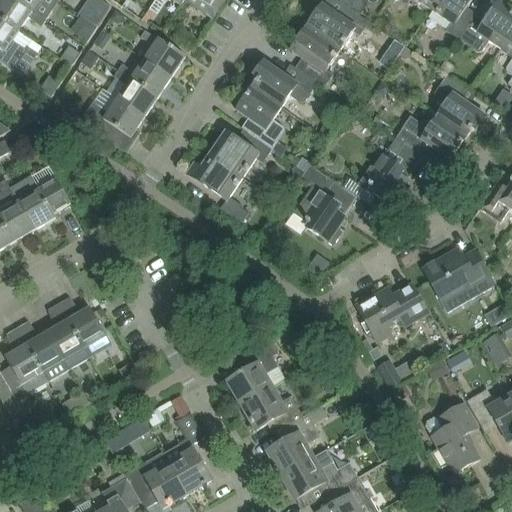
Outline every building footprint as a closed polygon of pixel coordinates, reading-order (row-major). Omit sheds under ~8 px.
[(2,0),(0,4),(0,19),(20,33),(29,20),(42,29),(47,22),(14,0),(2,0)] [(14,0),(47,22),(53,13),(39,4),(42,0),(14,0)] [(187,0),(186,2),(213,20),(226,0),(187,0)] [(316,18),(308,30),(341,53),(354,33),(361,38),(370,25),(334,0),(332,0),(335,2),(329,11),(316,2),(309,13),(316,18)] [(397,0),(407,6),(411,0),(413,0),(432,12),(439,0),(397,0)] [(473,0),(439,0),(432,12),(450,25),(446,31),(461,41),(474,21),(464,14),(473,0)] [(489,42),(502,51),(511,36),(511,9),(501,2),(482,30),(472,24),(474,21),(461,41),(481,54),(489,42)] [(0,62),(13,71),(33,42),(20,33),(0,19),(0,62)] [(89,24),(79,39),(87,44),(97,29),(89,24)] [(327,73),(341,53),(308,30),(292,53),(307,64),(300,73),(318,85),(325,90),(334,77),(327,73)] [(189,54),(198,43),(183,32),(175,44),(189,54)] [(141,39),(155,49),(146,62),(172,80),(186,59),(160,41),(159,42),(145,33),(141,39)] [(511,36),(502,51),(511,57),(511,64),(506,74),(511,77),(511,80),(508,86),(511,88),(511,36)] [(89,52),(81,64),(91,71),(99,59),(89,52)] [(123,66),(119,72),(159,99),(172,80),(146,62),(137,75),(123,66)] [(259,82),(253,90),(282,110),(291,97),(298,102),(301,104),(304,105),(306,104),(307,102),(318,86),(325,91),(325,90),(318,85),(300,73),(293,83),(265,64),(255,79),(259,82)] [(145,120),(159,99),(119,72),(115,79),(128,88),(119,102),(145,120)] [(467,139),(473,131),(477,134),(487,119),(459,100),(466,90),(447,77),(435,94),(434,98),(435,99),(436,101),(446,108),(438,119),(467,139)] [(285,129),(274,121),(282,110),(253,90),(237,113),(261,130),(255,139),(249,135),(254,139),(273,152),(285,135),(286,132),(285,130),(285,129)] [(80,125),(108,144),(117,131),(131,140),(145,120),(119,102),(110,115),(94,104),(80,125)] [(451,162),(467,139),(438,119),(430,131),(420,124),(418,123),(411,119),(397,140),(429,162),(436,152),(451,162)] [(226,134),(210,157),(244,180),(257,161),(263,166),(273,152),(254,139),(249,135),(242,145),(226,134)] [(429,162),(397,140),(384,160),(366,186),(372,190),(369,193),(392,209),(409,184),(406,183),(423,158),(429,162)] [(6,142),(0,145),(0,160),(12,153),(6,142)] [(227,203),(220,213),(241,227),(250,215),(242,210),(244,208),(231,199),(244,180),(210,157),(202,170),(195,166),(188,176),(227,203)] [(338,231),(346,221),(338,215),(341,210),(343,212),(345,213),(347,212),(349,211),(357,199),(334,183),(333,184),(310,167),(300,182),(312,189),(294,216),(309,226),(306,230),(333,248),(343,234),(338,231)] [(56,220),(54,216),(71,206),(57,182),(40,192),(32,180),(11,192),(35,233),(56,220)] [(0,191),(2,194),(0,195),(0,220),(14,245),(35,233),(11,192),(5,182),(0,185),(0,191)] [(494,190),(490,196),(480,211),(501,225),(509,213),(511,214),(511,182),(511,184),(504,197),(494,190)] [(0,252),(14,245),(0,220),(0,252)] [(424,272),(441,301),(444,306),(448,313),(474,298),(470,291),(492,278),(477,253),(465,260),(460,251),(424,272)] [(393,335),(389,328),(391,327),(400,322),(404,329),(430,314),(424,304),(414,287),(399,295),(400,295),(393,299),(389,292),(374,300),(374,299),(360,306),(361,308),(358,310),(366,324),(362,327),(367,336),(372,334),(374,337),(378,344),(393,335)] [(70,300),(60,306),(91,359),(112,346),(91,310),(83,315),(70,300)] [(70,371),(91,359),(60,306),(48,312),(55,331),(49,335),(70,371)] [(29,324),(19,330),(49,383),(70,371),(49,335),(42,339),(29,324)] [(11,369),(1,375),(13,394),(22,388),(27,396),(49,383),(19,330),(7,337),(14,355),(6,360),(11,369)] [(299,337),(295,332),(295,331),(278,342),(281,349),(299,337)] [(499,365),(511,358),(511,354),(501,335),(486,343),(499,365)] [(445,345),(437,349),(442,358),(450,354),(445,345)] [(229,384),(243,408),(273,391),(265,377),(279,369),(273,359),(277,356),(271,346),(247,360),(253,370),(245,375),(244,373),(240,376),(240,377),(229,384)] [(443,362),(436,366),(442,378),(450,373),(443,362)] [(0,398),(12,419),(23,412),(13,394),(1,375),(0,373),(0,398)] [(273,391),(243,408),(257,432),(277,421),(283,431),(277,434),(277,435),(286,429),(303,419),(291,399),(281,405),(273,391)] [(477,398),(467,404),(477,420),(482,429),(483,429),(495,422),(499,428),(509,445),(511,443),(511,396),(500,404),(495,396),(491,399),(487,392),(477,398)] [(83,393),(72,399),(79,411),(89,405),(83,393)] [(181,398),(171,403),(173,406),(181,419),(182,421),(191,415),(190,414),(181,398)] [(465,406),(441,420),(439,421),(434,420),(428,423),(427,428),(439,451),(431,455),(440,471),(448,467),(454,477),(481,462),(467,437),(479,431),(465,406)] [(277,435),(286,430),(292,440),(269,454),(283,478),(313,460),(306,448),(321,439),(314,428),(328,420),(322,408),(303,419),(286,429),(277,435)] [(170,467),(188,496),(203,487),(204,489),(208,487),(207,485),(212,482),(192,448),(205,440),(191,415),(182,421),(176,424),(186,441),(179,446),(179,447),(164,456),(170,467)] [(120,433),(105,442),(111,451),(125,443),(120,433)] [(313,460),(283,478),(297,502),(320,489),(326,498),(336,492),(348,486),(359,480),(350,465),(338,472),(327,452),(313,460)] [(147,466),(146,465),(125,477),(127,480),(139,498),(152,490),(164,510),(188,496),(170,467),(164,456),(147,466)] [(129,511),(142,504),(139,498),(127,480),(102,495),(110,509),(104,511),(129,511)] [(377,511),(359,480),(348,486),(336,492),(337,493),(342,503),(326,511),(377,511)] [(479,489),(470,495),(475,503),(484,498),(479,489)] [(43,511),(35,496),(19,505),(22,511),(43,511)]
